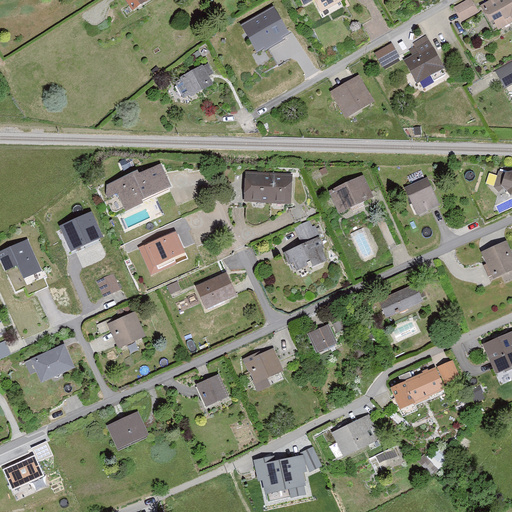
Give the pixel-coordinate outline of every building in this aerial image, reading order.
[(147,3),(144,0),(128,0),(127,1),(133,11),(147,3)] [(341,0),(300,0),(302,2),(306,0),(316,0),(322,11),(341,0)] [(511,21),(511,0),(497,0),(483,8),(492,24),(496,22),(499,29),(511,21)] [(274,1),(241,19),(259,53),(292,35),(274,1)] [(477,13),(470,1),(456,9),(461,18),(463,21),(477,13)] [(433,52),(426,40),(416,45),(422,55),(407,63),(418,81),(442,68),(433,52)] [(511,64),(498,73),(500,76),(506,87),(511,83),(511,64)] [(211,74),(207,67),(183,80),(186,86),(179,89),(184,97),(189,94),(190,97),(212,85),(207,76),(211,74)] [(372,102),(360,81),(335,95),(347,117),(372,102)] [(169,190),(161,170),(138,180),(137,177),(109,189),(112,195),(119,192),(126,208),(169,190)] [(290,178),(249,177),(248,201),(289,202),(290,178)] [(363,181),(333,195),(341,212),(371,199),(363,181)] [(437,207),(426,183),(408,191),(419,215),(437,207)] [(92,212),(59,225),(72,253),(104,240),(92,212)] [(324,261),(310,225),(298,230),(305,248),(287,256),(289,262),(295,260),(299,268),(311,263),(312,266),(324,261)] [(176,231),(139,248),(151,275),(188,259),(176,231)] [(28,237),(0,249),(0,262),(3,271),(18,264),(28,285),(48,277),(28,237)] [(511,258),(506,246),(484,256),(494,279),(511,271),(511,258)] [(118,291),(112,277),(100,283),(106,296),(118,291)] [(226,278),(199,290),(207,307),(234,295),(226,278)] [(417,303),(411,290),(382,303),(388,316),(417,303)] [(142,338),(134,318),(112,327),(121,347),(142,338)] [(328,329),(310,337),(318,353),(335,345),(328,329)] [(511,367),(511,336),(487,348),(499,373),(511,367)] [(9,340),(0,342),(0,358),(13,354),(9,340)] [(71,369),(63,351),(35,364),(43,382),(71,369)] [(282,372),(274,353),(260,359),(258,355),(245,361),(260,391),(269,387),(265,380),(282,372)] [(452,364),(440,369),(447,385),(459,380),(452,364)] [(443,390),(435,371),(393,389),(401,407),(443,390)] [(217,381),(200,389),(209,407),(226,399),(217,381)] [(146,436),(138,418),(113,429),(120,447),(146,436)] [(379,440),(369,420),(337,435),(346,455),(379,440)] [(35,455),(3,470),(12,489),(44,475),(38,462),(53,455),(47,442),(32,448),(35,455)] [(452,459),(440,447),(429,458),(440,470),(452,459)] [(313,448),(302,453),(310,471),(322,466),(313,448)] [(301,458),(273,464),(272,458),(257,461),(260,478),(264,477),(267,491),(291,487),(293,496),(304,494),(302,486),(303,485),(301,471),(304,470),(301,458)]
